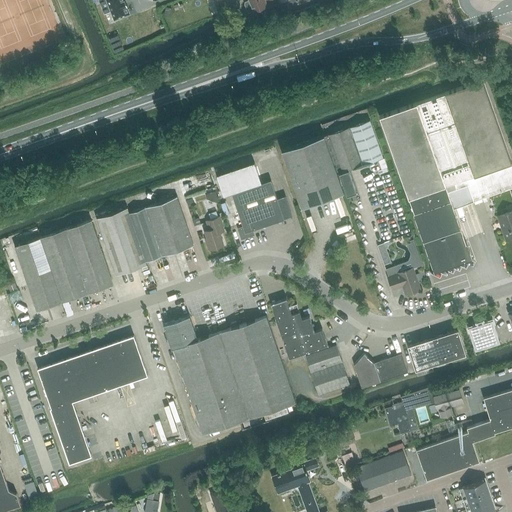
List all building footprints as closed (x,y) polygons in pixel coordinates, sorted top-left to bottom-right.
[(98,0),(99,0),(102,8),(109,5),(114,19),(129,13),(124,0),(98,0)] [(245,2),(244,4),(247,10),(248,12),(250,11),(252,10),(253,11),(266,6),(267,7),(276,4),(274,0),(248,0),(249,0),(247,1),(245,2)] [(122,43),(113,47),(115,51),(124,48),(122,43)] [(379,116),(408,198),(423,240),(433,271),(471,257),(461,227),(451,200),(452,199),(449,190),(468,184),(473,200),(511,186),(511,163),(482,79),(416,102),(379,116)] [(346,195),(356,192),(348,169),(383,157),(369,119),(325,135),(346,195)] [(301,207),(343,192),(323,135),(281,150),(301,207)] [(254,161),(216,174),(223,196),(232,193),(239,213),(243,226),(237,228),(241,239),(252,235),(250,230),(284,218),(283,218),(292,215),(285,195),(277,198),(270,179),(261,183),(254,161)] [(160,255),(193,244),(177,196),(144,207),(160,255)] [(191,197),(185,199),(187,206),(194,204),(191,197)] [(160,255),(144,207),(128,212),(127,207),(96,217),(116,274),(146,264),(145,261),(160,255)] [(511,236),(511,210),(497,216),(501,226),(503,226),(508,238),(511,236)] [(210,249),(223,244),(219,232),(224,230),(219,216),(206,220),(209,229),(204,231),(210,249)] [(62,301),(88,292),(113,283),(91,219),(40,236),(62,301)] [(62,301),(40,236),(15,245),(36,309),(62,301)] [(384,242),(377,244),(384,264),(391,261),(384,242)] [(398,273),(388,277),(392,289),(403,285),(406,294),(420,289),(417,282),(427,278),(424,271),(415,274),(412,267),(398,272),(398,273)] [(10,291),(17,288),(15,282),(8,285),(10,291)] [(304,352),(328,344),(322,328),(314,331),(309,315),(302,318),(297,303),(289,306),(286,298),(270,303),(289,357),(304,352)] [(196,339),(188,315),(165,323),(173,347),(202,432),(295,401),(266,315),(196,339)] [(475,349),(487,345),(500,341),(492,318),(486,320),(485,318),(479,319),(473,321),(474,324),(467,326),(475,349)] [(433,337),(440,360),(464,352),(458,332),(456,331),(454,330),(433,337)] [(70,462),(91,455),(72,400),(147,374),(134,335),(38,368),(70,462)] [(416,368),(440,360),(433,337),(411,344),(409,346),(409,348),(416,368)] [(328,344),(304,352),(318,394),(350,383),(336,344),(328,347),(328,344)] [(408,372),(401,353),(374,362),(363,353),(353,364),(361,387),(408,372)] [(392,406),(385,408),(390,425),(398,423),(400,433),(418,428),(413,409),(415,407),(435,402),(435,403),(434,403),(435,405),(436,405),(437,410),(438,410),(440,417),(453,413),(451,406),(463,403),(462,401),(460,402),(457,390),(459,389),(458,387),(433,394),(431,387),(401,396),(402,401),(392,404),(392,406)] [(511,388),(484,397),(490,418),(466,427),(467,431),(416,448),(426,479),(479,460),(472,441),(495,433),(494,432),(511,426),(511,388)] [(339,447),(356,441),(352,432),(336,437),(339,447)] [(336,442),(330,444),(334,454),(340,452),(336,442)] [(388,447),(389,451),(404,446),(402,442),(388,447)] [(0,510),(20,504),(17,493),(9,489),(0,463),(0,451),(2,449),(0,443),(0,510)] [(364,490),(365,490),(410,474),(402,450),(356,466),(364,490)] [(351,451),(342,455),(347,468),(356,464),(351,451)] [(325,511),(318,511),(307,481),(309,481),(305,471),(318,466),(315,458),(302,463),(302,465),(271,476),(277,492),(297,485),(307,511),(326,511),(325,511)] [(462,499),(487,490),(483,480),(459,488),(462,499)] [(226,511),(222,500),(218,489),(210,492),(214,503),(217,511),(226,511)] [(462,499),(466,509),(491,501),(487,490),(462,499)] [(150,511),(153,500),(147,499),(144,511),(150,511)] [(153,500),(150,511),(156,511),(159,500),(153,500)] [(466,509),(466,511),(490,511),(494,511),(491,501),(466,509)]
